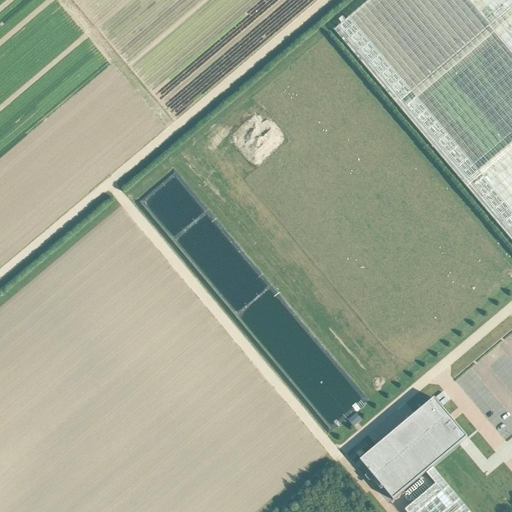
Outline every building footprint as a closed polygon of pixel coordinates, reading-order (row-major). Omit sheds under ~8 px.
[(511,0),(370,0),(334,31),(463,184),(511,241),(511,0)] [(396,415),(402,424),(472,365),(469,363),(474,359),(469,354),(396,415)] [(434,399),(359,462),(393,500),(426,473),(435,485),(405,510),(406,511),(470,511),(433,467),(467,438),(434,399)] [(357,413),(348,420),(354,427),(363,419),(357,413)] [(511,442),(507,436),(497,444),(509,460),(511,457),(511,442)] [(479,459),(490,473),(500,465),(489,452),(479,459)] [(496,511),(508,511),(510,511),(474,464),(465,472),(496,511)]
